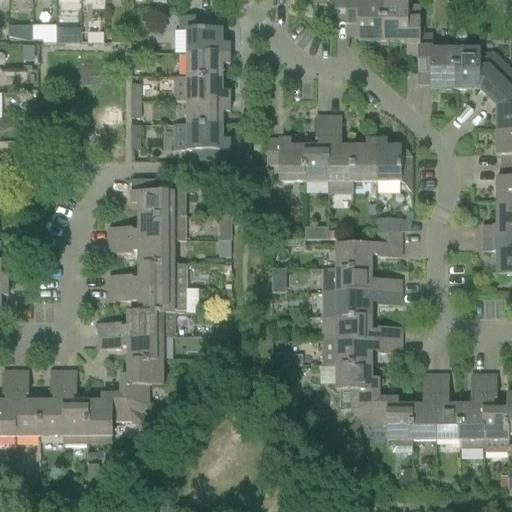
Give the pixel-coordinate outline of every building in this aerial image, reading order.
[(334,0),(334,11),(347,11),(347,0),(334,0)] [(360,0),(347,0),(347,11),(347,40),(358,40),(358,44),(384,44),(383,0),(378,0),(378,3),(360,3),(360,0)] [(388,3),(387,0),(383,0),(384,44),(406,44),(406,59),(418,59),(419,59),(419,36),(420,36),(420,8),(408,8),(408,3),(388,3)] [(229,56),(229,46),(222,46),(222,32),(204,32),(204,20),(179,19),(179,32),(186,33),(186,56),(229,56)] [(25,44),(32,44),(32,34),(32,28),(8,28),(8,41),(25,44)] [(74,47),(74,31),(56,31),(56,34),(56,46),(74,47)] [(56,46),(56,34),(32,34),(32,44),(42,44),(42,46),(56,46)] [(102,35),(89,35),(89,45),(102,45),(102,35)] [(432,51),(432,36),(420,36),(419,36),(419,59),(418,59),(419,87),(430,87),(430,93),(455,93),(455,46),(450,46),(450,51),(432,51)] [(112,47),(128,47),(128,37),(112,37),(112,47)] [(460,50),(460,46),(455,46),(455,93),(479,92),(488,101),(511,77),(511,74),(494,56),(480,56),(480,50),(460,50)] [(139,73),(139,55),(130,55),(130,73),(139,73)] [(186,80),(222,80),(222,66),(229,66),(229,56),(186,56),(186,80)] [(511,77),(488,101),(496,110),(496,132),(511,132),(511,77)] [(222,80),(186,80),(174,81),(174,105),(186,105),(229,104),(229,94),(222,94),(222,80)] [(130,105),(139,105),(139,88),(130,88),(130,105)] [(186,129),(222,128),(222,114),(230,114),(229,104),(186,105),(186,129)] [(139,121),(139,105),(130,105),(130,121),(139,121)] [(304,185),(328,185),(328,119),(316,119),(316,149),(304,149),(304,185)] [(341,149),(341,119),(328,119),(328,185),(328,197),(352,197),(352,185),(352,149),(341,149)] [(222,128),(186,129),(175,129),(175,153),(191,153),(191,164),(223,164),(223,153),(230,153),(229,142),(222,142),(222,128)] [(131,136),(131,153),(139,153),(139,136),(139,129),(131,129),(131,136)] [(511,169),(511,132),(496,132),(496,159),(501,158),(501,170),(511,169)] [(290,149),(290,142),(267,142),(267,167),(279,167),(279,185),(304,185),(304,149),(290,149)] [(352,185),(376,185),(376,142),(366,142),(366,149),(352,149),(352,185)] [(376,142),(376,185),(402,185),(412,197),(412,163),(412,161),(411,159),(410,157),(409,156),(408,154),(406,153),(404,152),(403,152),(401,152),(401,149),(386,149),(386,142),(376,142)] [(35,146),(25,146),(25,152),(29,157),(36,156),(35,146)] [(511,169),(501,170),(501,181),(496,181),(496,205),(511,204),(511,169)] [(185,220),(185,183),(130,183),(131,206),(138,206),(138,220),(185,220)] [(482,242),(511,241),(511,204),(496,205),(496,229),(482,229),(482,242)] [(108,231),(108,244),(173,244),(185,244),(185,220),(138,220),(138,231),(108,231)] [(375,235),(401,235),(401,223),(375,223),(375,235)] [(327,243),(327,231),(302,231),(302,243),(327,243)] [(401,248),(401,235),(375,235),(375,247),(401,248)] [(511,241),(482,242),(482,254),(496,254),(496,278),(511,278),(511,241)] [(173,268),(173,244),(108,244),(108,257),(138,257),(138,268),(173,268)] [(334,272),(371,272),(371,260),(401,260),(401,248),(375,247),(334,248),(334,272)] [(108,279),(108,292),(186,292),(186,268),(173,268),(138,268),(138,279),(108,279)] [(334,272),(321,272),(321,296),(401,296),(401,283),(371,283),(371,272),(334,272)] [(186,316),(186,292),(108,292),(108,304),(138,304),(138,315),(138,316),(173,316),(186,316)] [(215,293),(215,301),(218,303),(222,303),(225,303),(225,293),(222,293),(215,293)] [(401,296),(321,296),(321,320),(371,320),(371,309),(401,309),(401,296)] [(138,316),(138,315),(127,315),(127,327),(97,327),(97,340),(174,340),(173,316),(138,316)] [(371,331),(371,320),(321,320),(321,344),(401,344),(401,331),(371,331)] [(229,330),(220,330),(220,331),(220,339),(229,339),(230,339),(231,339),(231,330),(229,330)] [(220,339),(219,358),(220,358),(229,358),(230,339),(229,339),(220,339)] [(163,364),(163,341),(174,340),(97,340),(97,352),(127,352),(127,364),(163,364)] [(338,369),(371,369),(371,357),(401,356),(401,344),(321,344),(322,370),(338,369)] [(287,359),(287,368),(301,368),(301,359),(287,359)] [(141,417),(149,409),(149,388),(163,388),(163,364),(127,364),(127,378),(120,378),(120,397),(141,417)] [(338,394),(337,414),(350,414),(350,415),(357,422),(379,400),(379,382),(371,382),(371,369),(338,369),(338,387),(338,394)] [(297,370),(288,370),(288,379),(293,379),(298,374),(297,370)] [(0,440),(15,440),(15,374),(3,374),(3,404),(0,404),(0,440)] [(28,404),(28,374),(15,374),(15,440),(39,440),(39,404),(28,404)] [(39,440),(63,440),(63,374),(51,374),(51,404),(39,404),(39,440)] [(76,404),(76,374),(63,374),(63,440),(63,448),(88,448),(87,404),(76,404)] [(411,444),(412,444),(436,444),(435,378),(423,378),(423,407),(411,408),(411,444)] [(448,408),(448,378),(435,378),(436,444),(460,444),(459,408),(448,408)] [(484,452),(484,444),(483,378),(471,378),(471,408),(459,408),(460,444),(460,452),(484,452)] [(496,407),(496,378),(483,378),(484,444),(508,444),(508,431),(507,431),(507,407),(496,407)] [(161,437),(141,417),(120,397),(101,397),(101,404),(87,404),(88,448),(112,448),(112,425),(131,425),(152,446),(161,437)] [(397,408),(397,400),(379,400),(357,422),(365,430),(386,430),(387,444),(387,451),(392,456),(412,456),(412,444),(411,444),(411,408),(397,408)] [(98,472),(88,472),(88,485),(98,485),(98,472)]
